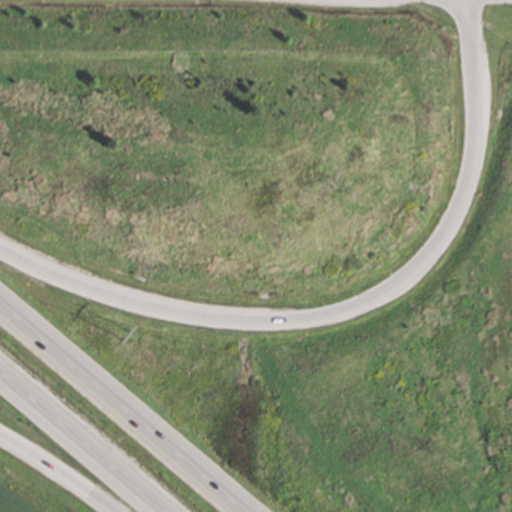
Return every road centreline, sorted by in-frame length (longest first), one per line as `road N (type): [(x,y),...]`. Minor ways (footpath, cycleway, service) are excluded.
road 1 (motorway): [(482,0),(485,157),(457,221),(414,272),(345,314),(277,323),(197,314),(81,282),(0,242)]
road 2 (motorway): [(253,511),(0,297)]
road 3 (motorway): [(0,371),(167,511)]
road 4 (motorway): [(0,433),(122,511)]
